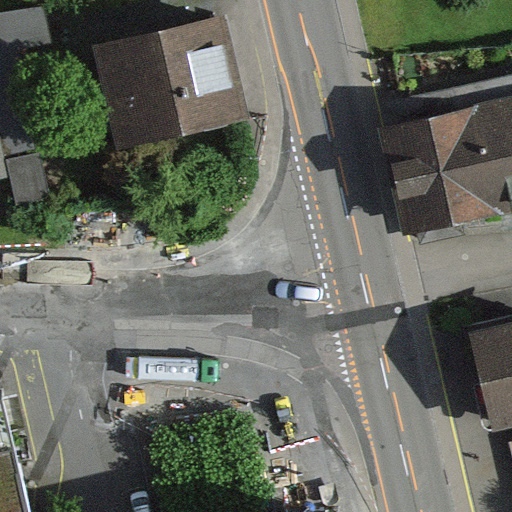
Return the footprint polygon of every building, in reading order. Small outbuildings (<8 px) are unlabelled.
[(220,0),(178,0),(94,20),(123,140),(247,109),(220,0)] [(0,177),(7,176),(13,202),(53,193),(20,47),(49,40),(41,6),(0,15),(0,177)] [(511,82),(378,114),(401,215),(413,212),(419,237),(468,226),(463,202),(511,191),(511,190),(511,82)] [(511,301),(468,313),(493,415),(511,410),(511,301)] [(10,367),(0,368),(0,511),(44,511),(34,467),(10,367)]
